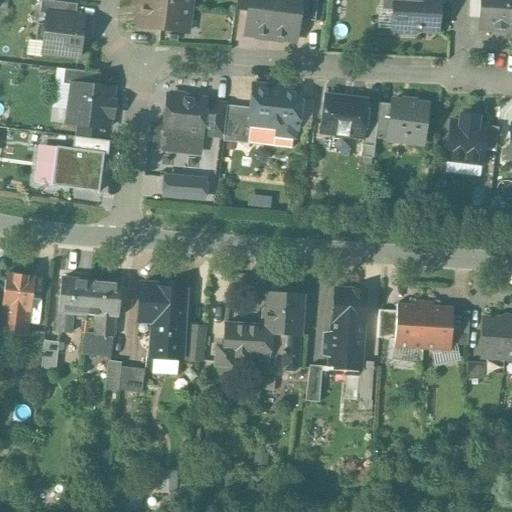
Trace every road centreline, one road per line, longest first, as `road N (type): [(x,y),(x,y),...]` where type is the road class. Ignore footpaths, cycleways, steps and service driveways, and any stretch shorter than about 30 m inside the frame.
road 1 (residential): [(129,56),(511,74)]
road 2 (unclassified): [(511,261),(131,241)]
road 3 (residential): [(131,241),(151,95),(129,56)]
road 4 (unclassified): [(131,241),(0,222)]
